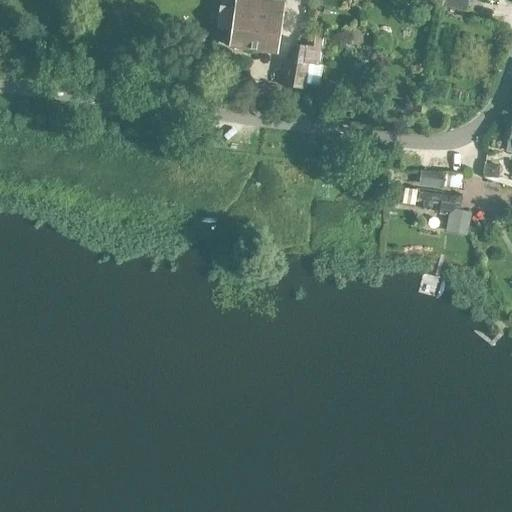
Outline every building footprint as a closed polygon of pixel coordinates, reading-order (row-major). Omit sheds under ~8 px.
[(237,0),(231,46),(277,53),(285,3),(265,0),(237,0)] [(443,0),(443,5),(466,10),(468,0),(443,0)] [(312,34),(310,45),(298,43),(295,61),(287,59),(282,85),(304,89),(305,83),(319,86),(322,66),(319,65),(324,36),(312,34)] [(368,185),(368,163),(340,163),(340,185),(368,185)] [(419,184),(444,186),(445,174),(420,172),(419,184)] [(416,190),(405,188),(402,203),(414,205),(416,190)] [(454,214),(452,228),(468,230),(471,210),(460,208),(462,197),(417,190),(416,200),(424,201),(424,204),(425,207),(430,208),(432,204),(432,202),(442,204),(441,212),(454,214)]
